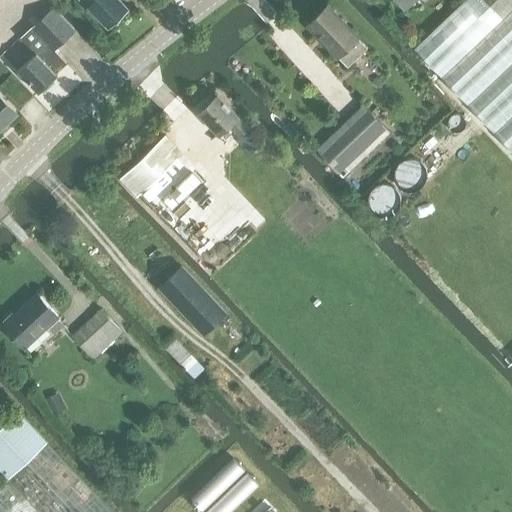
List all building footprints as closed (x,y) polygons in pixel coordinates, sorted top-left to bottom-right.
[(84,0),(108,26),(128,8),(120,0),(84,0)] [(415,0),(396,0),(405,9),(415,0)] [(511,0),(464,0),(414,47),(511,150),(511,0)] [(347,66),(367,47),(359,39),(360,38),(329,5),(307,24),(338,57),(339,57),(347,66)] [(21,45),(13,53),(24,64),(18,70),(39,92),(58,75),(53,69),(63,59),(78,45),(70,36),(69,35),(51,18),(44,24),(39,28),(35,32),(29,38),(25,41),(21,45)] [(0,126),(14,113),(17,110),(0,91),(0,126)] [(248,127),(235,113),(217,94),(197,111),(220,135),(229,126),(239,135),(248,127)] [(344,178),(391,132),(363,102),(316,147),(344,178)] [(165,135),(120,177),(136,195),(139,192),(145,197),(155,187),(151,183),(177,158),(177,157),(170,150),(175,145),(165,135)] [(204,332),(225,311),(182,265),(160,285),(204,332)] [(54,332),(63,324),(58,318),(60,316),(37,291),(2,323),(24,348),(49,326),(54,332)] [(73,334),(94,356),(121,332),(101,308),(73,334)] [(196,374),(207,364),(179,335),(169,344),(196,374)] [(52,414),(65,408),(58,392),(44,398),(52,414)] [(0,511),(115,511),(17,409),(0,425),(0,469),(7,477),(0,484),(0,511)] [(238,453),(193,494),(210,511),(228,511),(263,481),(238,453)]
